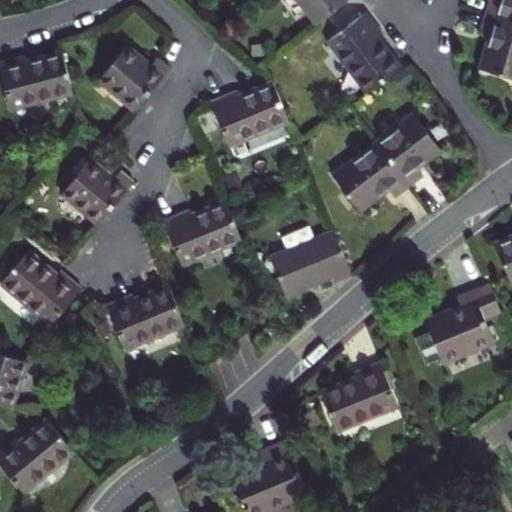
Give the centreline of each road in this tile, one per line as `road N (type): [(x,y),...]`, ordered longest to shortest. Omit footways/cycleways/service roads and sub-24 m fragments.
road 1 (residential): [(110,511),(421,240),(511,173)]
road 2 (residential): [(153,0),(187,31),(190,64),(148,193),(105,252)]
road 3 (residential): [(406,0),(435,69),(511,170)]
